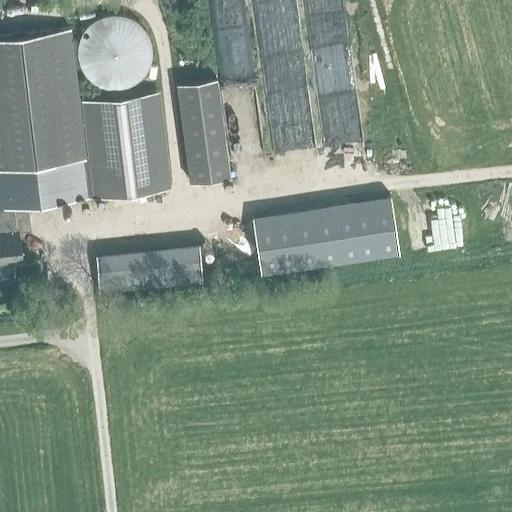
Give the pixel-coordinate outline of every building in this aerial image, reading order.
[(125,15),(114,14),(104,15),(94,19),(86,26),(80,35),(77,45),(77,56),(80,66),(86,75),(94,82),(104,87),(114,88),(125,86),(134,82),(142,75),(148,66),(151,56),(151,45),(148,35),(142,26),(134,20),(125,15)] [(0,35),(0,264),(17,262),(13,231),(26,230),(24,205),(85,198),(65,28),(0,35)] [(226,178),(213,79),(173,84),(186,182),(226,178)] [(162,188),(150,93),(78,101),(89,197),(162,188)] [(447,242),(476,240),(475,225),(446,226),(447,242)] [(200,278),(197,244),(95,251),(97,285),(200,278)]
